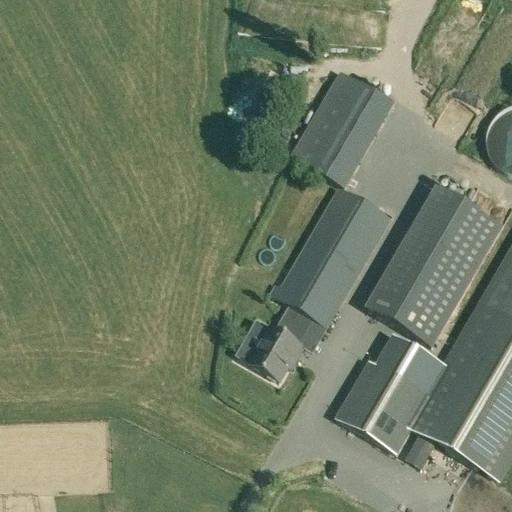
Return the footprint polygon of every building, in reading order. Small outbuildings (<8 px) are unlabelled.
[(428,70),(456,77),(459,65),(431,58),(428,70)] [(287,311),(312,326),(326,334),(391,223),(345,195),(396,108),(340,76),(289,163),(338,192),(337,193),(285,283),(273,303),(287,311)] [(504,178),(511,181),(511,180),(511,111),(510,112),(503,115),(497,119),(492,125),(488,132),(486,139),(486,147),(486,154),(489,161),(493,168),(498,173),(504,178)] [(367,315),(430,352),(501,231),(438,194),(367,315)] [(511,252),(442,365),(393,336),(369,367),(336,424),(395,458),(409,433),(497,484),(511,457),(511,252)] [(299,348),(312,326),(287,311),(274,334),(299,348)] [(303,350),(299,348),(274,334),(269,331),(248,369),(278,386),(290,365),(293,367),(303,350)] [(410,451),(426,460),(433,448),(416,439),(410,451)]
